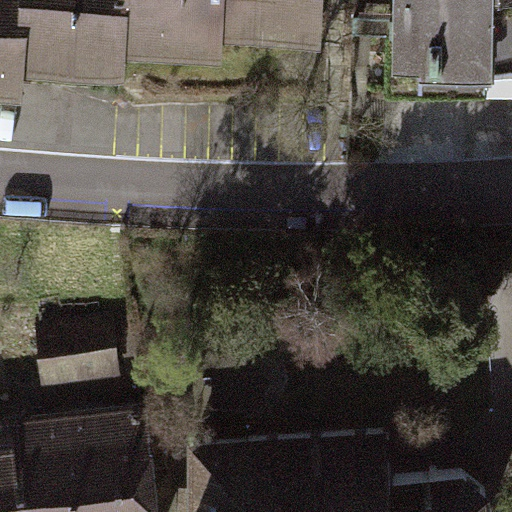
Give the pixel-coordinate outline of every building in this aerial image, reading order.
[(0,0),(0,81),(27,83),(28,60),(123,64),(124,51),(125,0),(0,0)] [(225,55),(226,33),(324,37),(325,0),(125,0),(124,51),(225,55)] [(511,0),(397,0),(397,71),(511,72),(511,0)] [(112,317),(41,325),(46,373),(118,365),(112,317)] [(21,422),(31,511),(159,511),(147,408),(141,408),(21,422)] [(0,511),(31,511),(21,422),(0,424),(0,511)] [(246,438),(194,441),(195,510),(191,510),(190,511),(488,511),(486,485),(462,468),(393,475),(390,432),(387,432),(387,428),(246,436),(246,438)]
